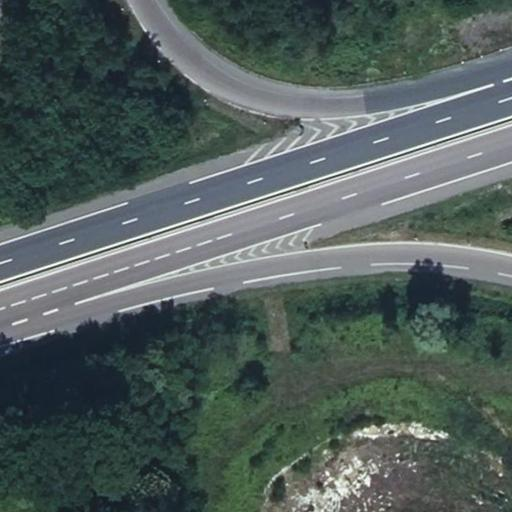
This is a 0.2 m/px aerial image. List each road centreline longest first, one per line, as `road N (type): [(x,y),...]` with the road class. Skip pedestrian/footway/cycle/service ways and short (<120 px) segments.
road 1 (trunk): [(0,310),(511,141)]
road 2 (trunk): [(511,94),(0,261)]
road 3 (trunk): [(0,319),(313,255),(389,250),(511,264)]
road 4 (trunk): [(511,71),(372,101),(256,97),(185,59),(140,0)]
